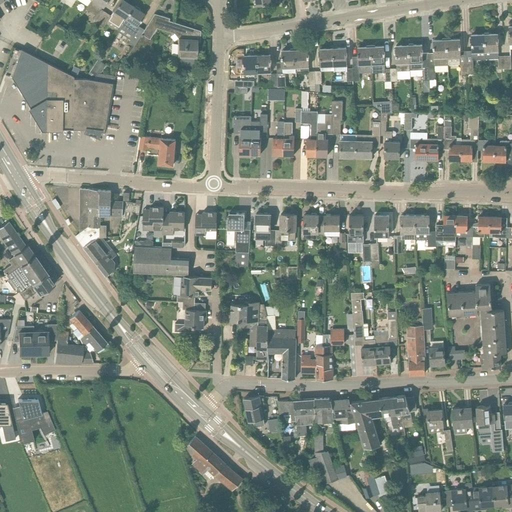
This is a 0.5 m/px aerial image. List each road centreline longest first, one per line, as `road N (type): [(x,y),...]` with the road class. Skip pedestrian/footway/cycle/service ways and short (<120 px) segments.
road 1 (residential): [(204,408),(230,384),(511,379)]
road 2 (tertiary): [(511,194),(214,188)]
road 3 (residential): [(218,38),(456,0)]
road 4 (tertiary): [(214,188),(23,178)]
road 5 (residential): [(214,188),(218,38)]
road 6 (residential): [(143,363),(117,372),(0,373)]
road 7 (primary): [(204,408),(109,314)]
road 8 (residential): [(511,345),(502,277),(450,280)]
